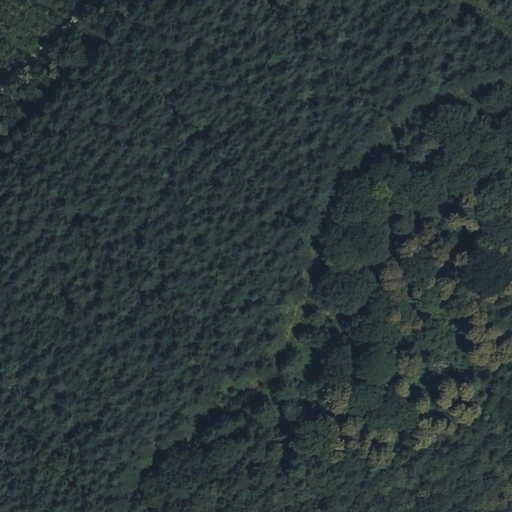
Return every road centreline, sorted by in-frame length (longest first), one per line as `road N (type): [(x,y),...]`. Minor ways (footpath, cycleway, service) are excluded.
road 1 (track): [(121,511),(154,455),(242,396),(291,338),(312,243),(350,163),(381,125),(442,82),(511,69)]
road 2 (track): [(175,438),(221,457),(291,469),(321,511)]
road 3 (track): [(0,94),(96,0)]
